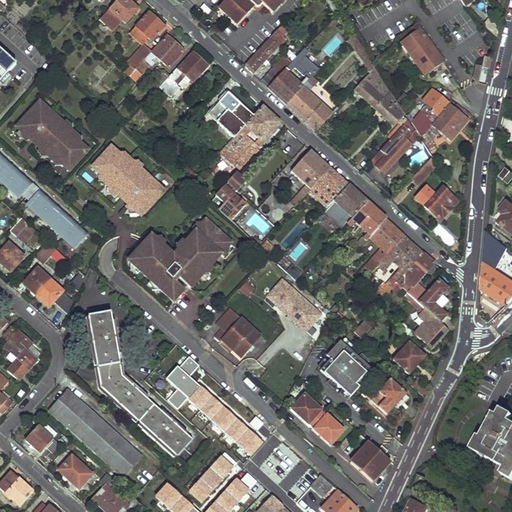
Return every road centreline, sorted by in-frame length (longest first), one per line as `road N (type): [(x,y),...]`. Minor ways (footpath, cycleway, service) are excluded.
road 1 (residential): [(471,277),(436,255),(157,0)]
road 2 (residential): [(511,24),(471,277)]
road 3 (residential): [(0,288),(58,340),(56,367),(0,438)]
road 4 (residential): [(462,340),(384,511)]
road 5 (unknown): [(405,466),(312,385),(310,369),(328,338)]
